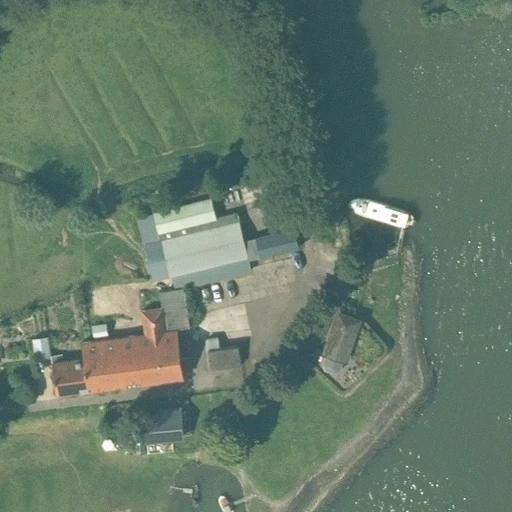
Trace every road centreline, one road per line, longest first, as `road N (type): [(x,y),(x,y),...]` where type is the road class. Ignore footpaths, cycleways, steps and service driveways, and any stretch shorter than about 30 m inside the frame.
road 1 (track): [(304,208),(269,29),(247,0)]
road 2 (residential): [(0,410),(157,390)]
